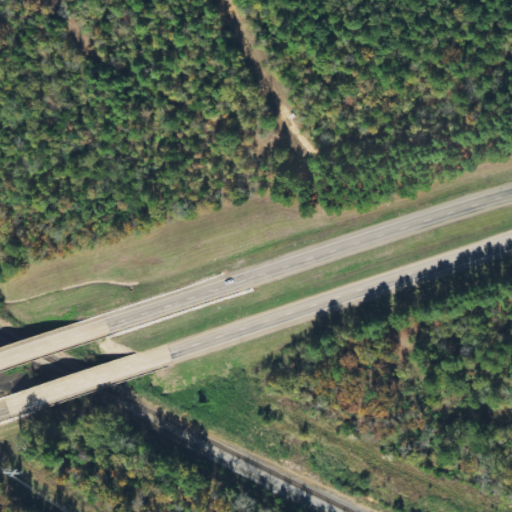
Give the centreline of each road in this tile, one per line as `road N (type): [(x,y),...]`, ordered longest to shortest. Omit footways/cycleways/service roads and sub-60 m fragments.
road 1 (primary): [(511,186),(94,324)]
road 2 (primary): [(150,353),(511,232)]
road 3 (primary): [(29,395),(150,353)]
